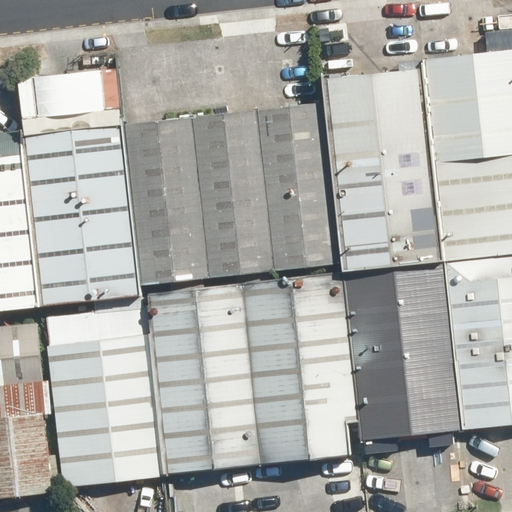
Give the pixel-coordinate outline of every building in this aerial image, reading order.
[(327,77),(346,270),(511,253),(511,50),(424,59),(424,68),(327,77)] [(127,123),(145,284),(341,263),(324,102),(127,123)] [(140,293),(122,119),(25,129),(43,303),(140,293)] [(0,310),(40,306),(21,130),(0,132),(0,310)] [(511,424),(511,257),(457,263),(457,270),(449,271),(467,429),(511,424)] [(347,274),(365,454),(400,450),(398,436),(462,430),(446,264),(347,274)] [(359,421),(344,273),(149,293),(151,309),(46,319),(63,486),(351,456),(348,422),(359,421)] [(0,498),(53,494),(37,324),(0,327),(0,498)]
